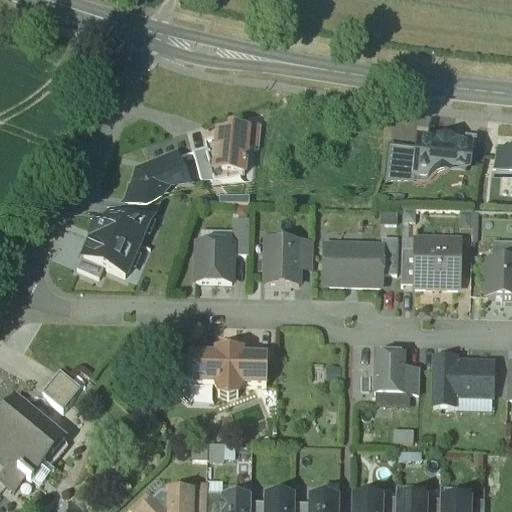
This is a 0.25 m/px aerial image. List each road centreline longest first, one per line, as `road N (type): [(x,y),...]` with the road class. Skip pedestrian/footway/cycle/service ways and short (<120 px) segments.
road 1 (residential): [(511,371),(79,351),(54,348),(17,324)]
road 2 (residential): [(17,324),(141,41)]
road 3 (tertiary): [(141,41),(219,62),(341,71)]
road 4 (tertiary): [(341,71),(153,24)]
road 5 (tertiary): [(511,94),(341,71)]
